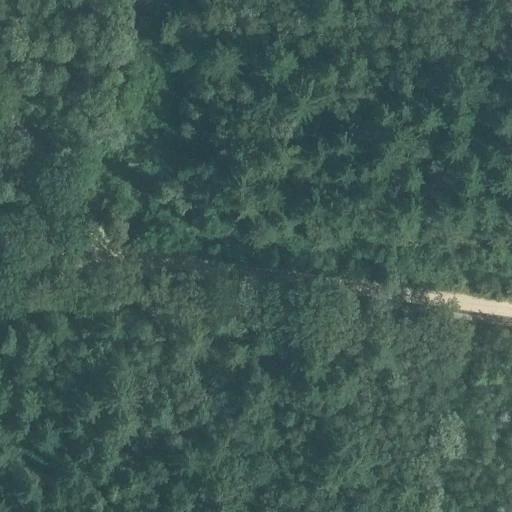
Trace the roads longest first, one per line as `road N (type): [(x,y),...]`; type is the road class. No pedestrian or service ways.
road 1 (track): [(120,257),(511,304)]
road 2 (track): [(285,511),(120,257)]
road 3 (track): [(120,257),(96,233),(36,205),(0,176)]
road 4 (track): [(0,259),(120,257)]
